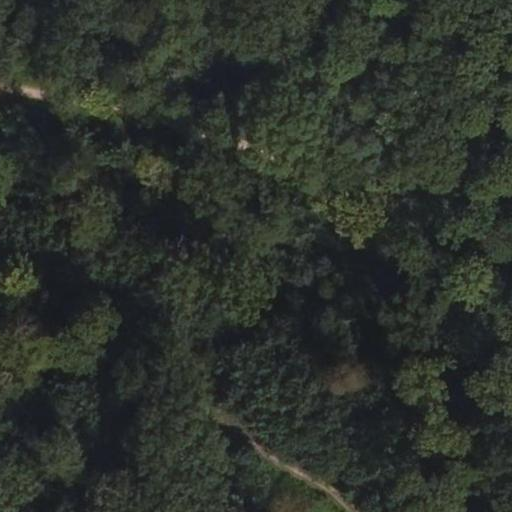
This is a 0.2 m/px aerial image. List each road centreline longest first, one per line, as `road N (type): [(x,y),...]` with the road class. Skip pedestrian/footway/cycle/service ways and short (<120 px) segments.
road 1 (track): [(511,253),(271,155),(0,85)]
road 2 (track): [(0,325),(183,400),(273,449),(347,511)]
